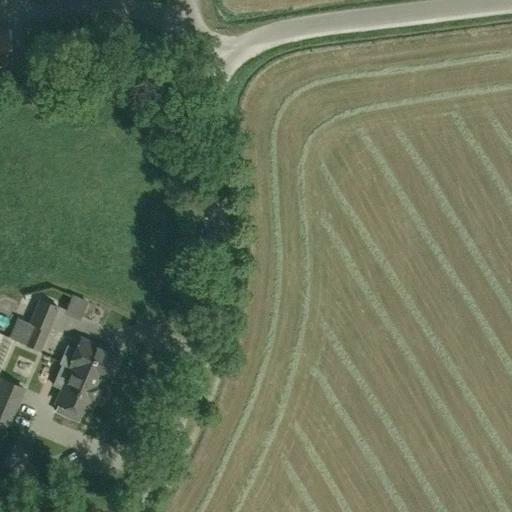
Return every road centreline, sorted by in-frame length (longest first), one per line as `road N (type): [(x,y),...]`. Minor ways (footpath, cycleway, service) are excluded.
road 1 (tertiary): [(123,511),(168,433),(209,317),(216,275),(206,106),(224,60)]
road 2 (tertiary): [(224,60),(294,28),(504,0)]
